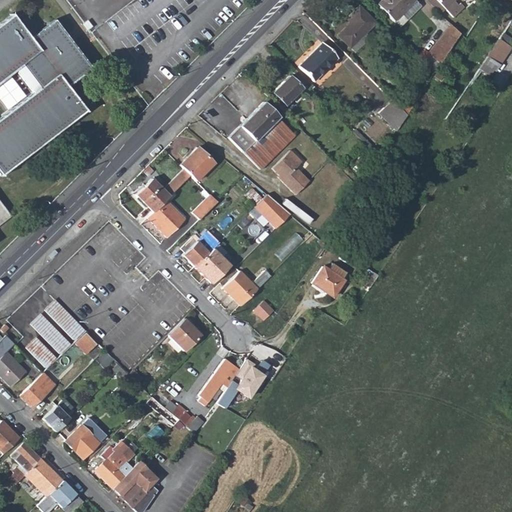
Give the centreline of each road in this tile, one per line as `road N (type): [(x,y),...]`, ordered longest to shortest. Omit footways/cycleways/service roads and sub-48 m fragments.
road 1 (tertiary): [(91,189),(245,36)]
road 2 (residential): [(236,336),(91,189)]
road 3 (residential): [(113,511),(0,399)]
road 4 (tertiary): [(0,281),(91,189)]
road 5 (unknown): [(173,108),(265,187)]
